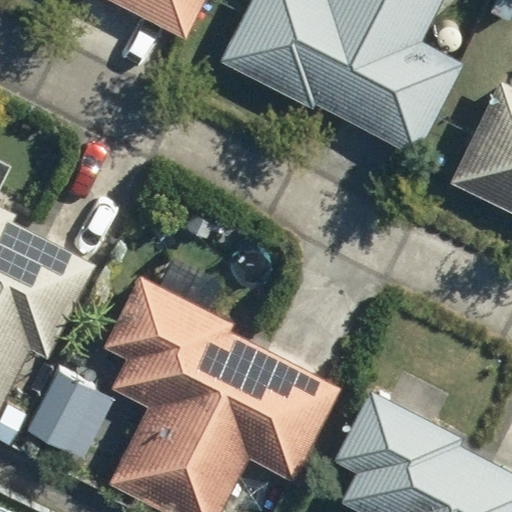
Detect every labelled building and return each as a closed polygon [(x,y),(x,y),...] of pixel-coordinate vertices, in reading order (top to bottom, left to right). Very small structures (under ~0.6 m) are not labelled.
[(115,0),(178,36),(199,0),(115,0)] [(407,153),(459,58),(476,27),(443,9),(426,40),(418,35),(437,0),(245,0),(217,56),(307,106),(311,99),(407,153)] [(511,81),(502,76),(448,173),(511,208),(511,81)] [(0,398),(26,348),(45,358),(95,263),(15,222),(17,217),(0,208),(0,174),(1,173),(0,172),(0,398)] [(149,404),(110,483),(168,511),(223,511),(250,459),(291,479),(340,379),(233,326),(235,323),(211,311),(225,283),(175,259),(163,283),(142,273),(105,348),(129,360),(115,387),(149,404)] [(370,511),(511,511),(511,466),(454,437),(457,431),(363,383),(328,452),(353,465),(337,495),(370,511)] [(19,511),(0,502),(0,511),(19,511)]
